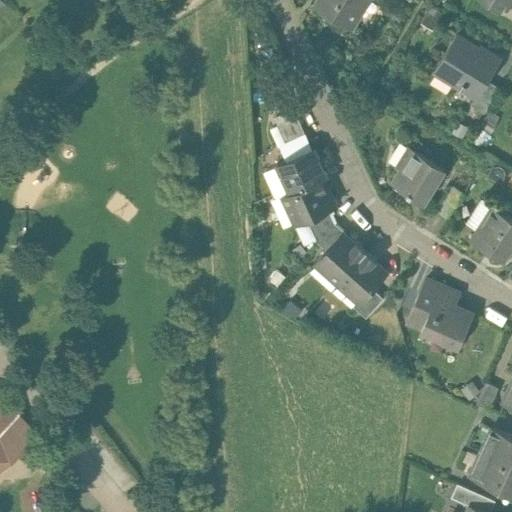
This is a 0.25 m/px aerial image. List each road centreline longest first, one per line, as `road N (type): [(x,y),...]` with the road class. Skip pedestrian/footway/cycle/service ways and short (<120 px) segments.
road 1 (residential): [(511,299),(390,220),(351,169),(282,0)]
road 2 (residential): [(0,365),(126,511)]
